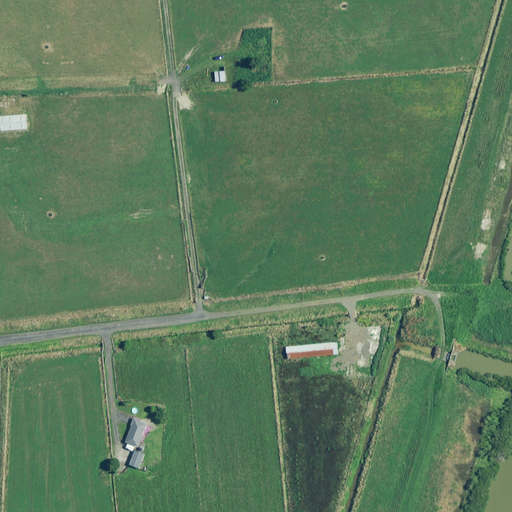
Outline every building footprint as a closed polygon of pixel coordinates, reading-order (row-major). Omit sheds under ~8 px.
[(227,81),(227,71),(215,71),(215,81),(227,81)] [(27,129),(26,115),(0,116),(0,121),(1,131),(27,129)] [(339,354),(338,342),(286,347),(288,359),(339,354)] [(147,424),(134,419),(131,426),(132,426),(126,442),(140,448),(145,436),(142,436),(147,424)] [(145,454),(136,451),(130,465),(140,469),(145,454)]
